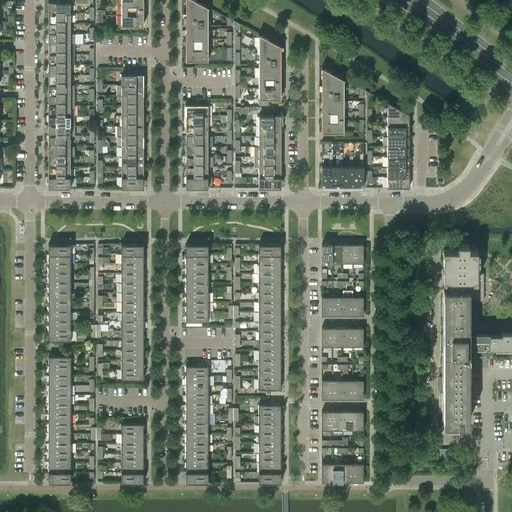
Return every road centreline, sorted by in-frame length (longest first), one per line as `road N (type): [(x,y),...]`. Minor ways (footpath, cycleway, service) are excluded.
road 1 (residential): [(30,469),(28,202)]
road 2 (residential): [(163,462),(164,202)]
road 3 (residential): [(28,202),(30,0)]
road 4 (residential): [(164,202),(163,0)]
road 5 (residential): [(302,202),(302,64)]
road 6 (residential): [(164,202),(302,202)]
road 7 (residential): [(28,202),(164,202)]
